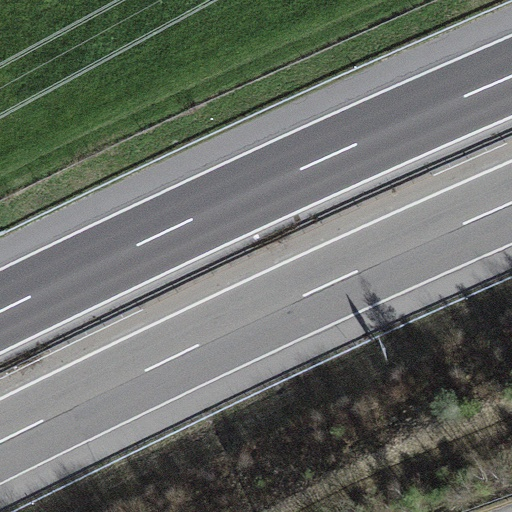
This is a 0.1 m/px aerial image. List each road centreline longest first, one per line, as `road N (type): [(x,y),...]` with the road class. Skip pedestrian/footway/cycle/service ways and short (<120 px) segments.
road 1 (motorway): [(0,445),(511,205)]
road 2 (motorway): [(511,76),(0,311)]
